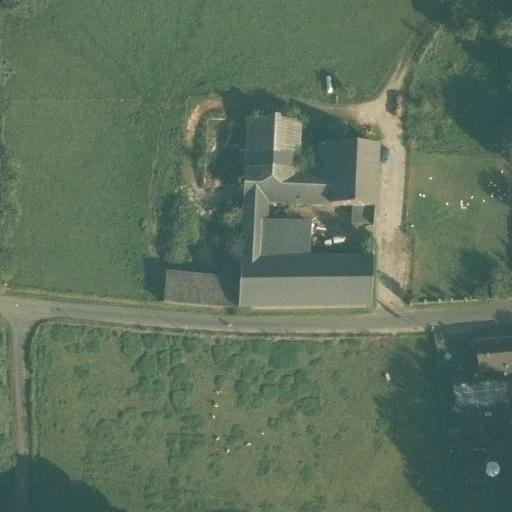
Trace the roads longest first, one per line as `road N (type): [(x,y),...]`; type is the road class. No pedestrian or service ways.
road 1 (residential): [(511,316),(243,328),(15,305)]
road 2 (unclassified): [(15,305),(18,511)]
road 3 (track): [(450,0),(377,115)]
